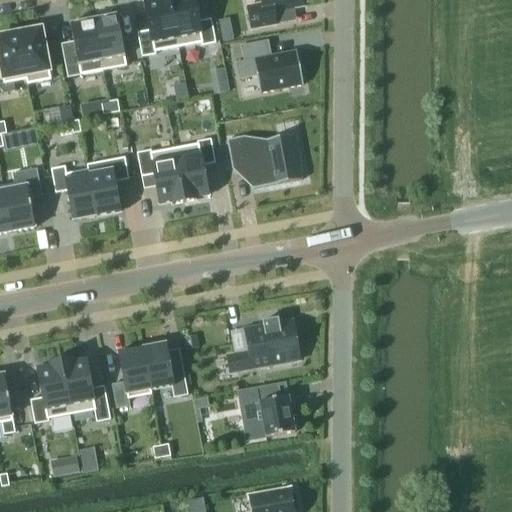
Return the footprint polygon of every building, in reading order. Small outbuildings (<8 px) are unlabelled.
[(156,55),(155,53),(178,49),(168,0),(154,0),(144,2),(149,32),(137,34),(142,58),(156,55)] [(168,0),(178,49),(201,44),(201,47),(215,44),(211,20),(198,22),(193,0),(168,0)] [(301,0),(260,0),(262,5),(247,7),(251,31),(276,26),(274,13),(303,8),(301,0)] [(126,68),(117,16),(106,18),(105,18),(93,20),(103,72),(126,68)] [(230,16),(217,19),(222,41),(236,37),(230,16)] [(80,76),(103,72),(93,20),(81,22),(81,23),(70,25),(80,76)] [(26,81),(27,85),(51,81),(41,30),(18,34),(26,81)] [(13,83),(26,81),(18,34),(0,37),(0,67),(3,85),(1,86),(2,94),(15,92),(13,83)] [(268,41),(240,47),(243,62),(235,64),(239,81),(256,77),(260,94),(303,86),(296,52),(271,57),(268,41)] [(213,92),(229,90),(226,66),(210,68),(213,92)] [(120,113),(117,101),(109,102),(111,114),(120,113)] [(103,116),(111,114),(109,102),(101,104),(103,116)] [(78,122),(70,124),(72,136),(81,134),(78,122)] [(248,167),(252,190),(302,181),(298,159),(301,158),(296,136),(244,146),(243,138),(226,141),(232,170),(248,167)] [(215,164),(211,140),(197,143),(197,145),(174,150),(184,203),(196,201),(196,199),(208,196),(203,167),(215,164)] [(184,203),(174,150),(151,154),(151,152),(137,154),(141,178),(154,176),(159,206),(172,203),(172,206),(184,203)] [(87,171),(88,171),(96,217),(120,213),(114,184),(129,181),(124,159),(86,166),(87,171)] [(88,171),(87,171),(66,175),(65,168),(51,170),(55,195),(68,192),(73,222),(96,217),(88,171)] [(35,229),(26,183),(3,187),(11,233),(35,229)] [(0,235),(11,233),(3,187),(0,187),(0,235)] [(247,353),(225,358),(228,375),(301,362),(293,321),(279,323),(278,319),(262,322),(263,326),(243,330),(247,353)] [(142,349),(150,391),(171,387),(173,399),(188,396),(183,372),(171,374),(165,345),(142,349)] [(150,391),(142,349),(118,354),(127,400),(151,396),(150,391)] [(73,360),(61,362),(71,416),(94,412),(96,423),(110,420),(104,387),(91,389),(86,360),(73,362),(73,360)] [(71,416),(61,362),(49,365),(49,367),(37,369),(42,399),(30,401),(34,425),(47,422),(47,421),(71,416)] [(0,376),(0,424),(1,424),(4,436),(15,434),(4,376),(0,376)] [(265,439),(295,433),(288,398),(280,399),(278,387),(251,392),(257,423),(262,422),(265,439)] [(160,447),(162,459),(170,457),(168,445),(160,447)] [(154,460),(162,459),(160,447),(152,448),(154,460)] [(53,457),(56,475),(97,467),(94,449),(53,457)] [(6,471),(0,472),(0,484),(0,485),(8,483),(6,471)] [(298,511),(295,497),(291,498),(290,490),(248,497),(250,511),(298,511)]
